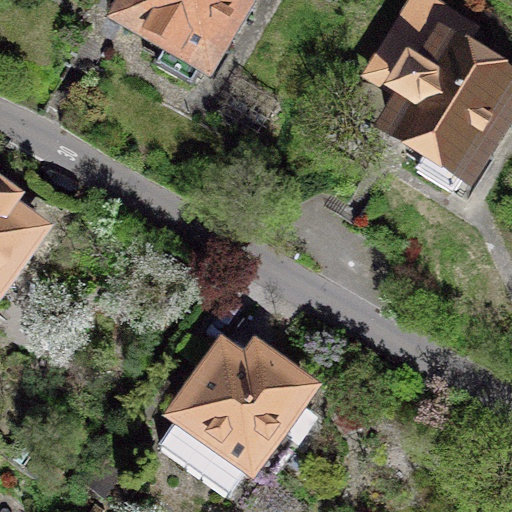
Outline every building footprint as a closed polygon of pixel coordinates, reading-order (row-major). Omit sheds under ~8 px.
[(247,0),(117,0),(129,7),(121,21),(167,48),(157,66),(192,86),(202,69),(206,71),(247,0)] [(471,32),(420,0),(371,78),(407,101),(389,130),(429,155),(418,172),(452,194),(463,176),(468,179),(511,108),(511,89),(457,55),(471,32)] [(387,170),(355,226),(384,243),(416,187),(387,170)] [(0,287),(38,234),(9,214),(17,201),(0,189),(0,287)] [(307,392),(234,341),(177,420),(179,422),(160,449),(229,498),(248,471),(250,472),(253,468),(268,478),(291,445),(277,434),(307,392)]
